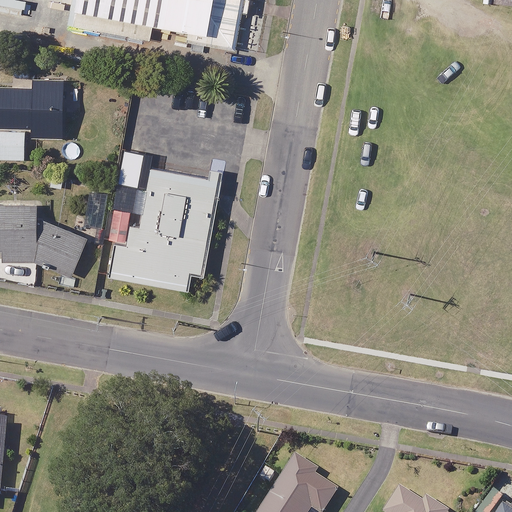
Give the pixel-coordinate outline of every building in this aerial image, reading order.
[(25,0),(0,0),(0,10),(23,15),(25,0)] [(221,0),(62,0),(57,32),(211,58),(221,0)] [(0,126),(34,127),(34,136),(65,137),(67,79),(35,79),(35,87),(0,85),(0,126)] [(28,132),(0,130),(0,157),(27,159),(28,132)] [(121,185),(138,187),(143,155),(127,153),(121,185)] [(208,276),(225,180),(228,160),(213,158),(210,177),(153,167),(143,225),(134,224),(130,245),(118,242),(112,276),(191,290),(194,274),(208,276)] [(121,185),(116,184),(113,207),(107,238),(129,241),(134,210),(138,187),(121,185)] [(38,262),(73,277),(89,238),(40,218),(40,203),(7,202),(0,201),(0,251),(5,252),(5,261),(38,262)] [(0,495),(3,496),(10,417),(0,415),(0,495)] [(325,511),(339,490),(315,475),(318,471),(295,457),(261,511),(325,511)] [(448,511),(416,491),(413,497),(401,489),(387,511),(448,511)]
